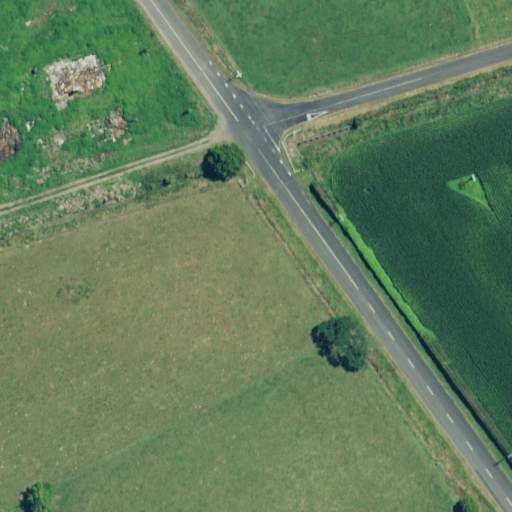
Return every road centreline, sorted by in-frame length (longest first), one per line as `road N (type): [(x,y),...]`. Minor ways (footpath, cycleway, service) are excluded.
road 1 (unclassified): [(247,132),(511,495)]
road 2 (unclassified): [(511,49),(247,132)]
road 3 (unclassified): [(153,0),(247,132)]
